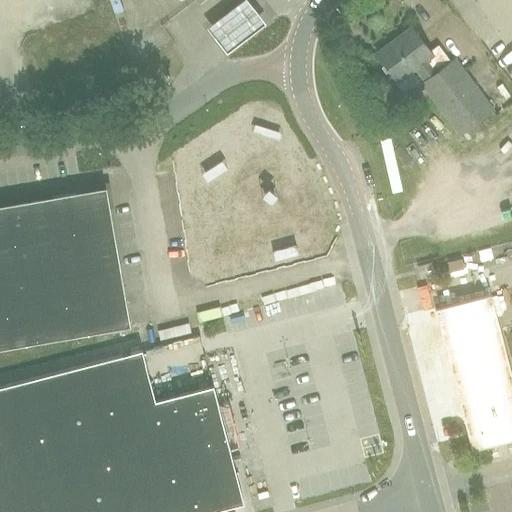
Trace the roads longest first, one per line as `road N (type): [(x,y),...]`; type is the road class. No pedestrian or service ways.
road 1 (residential): [(428,492),(348,184),(310,123),(292,64)]
road 2 (tertiary): [(0,151),(147,121),(234,74),(292,64)]
